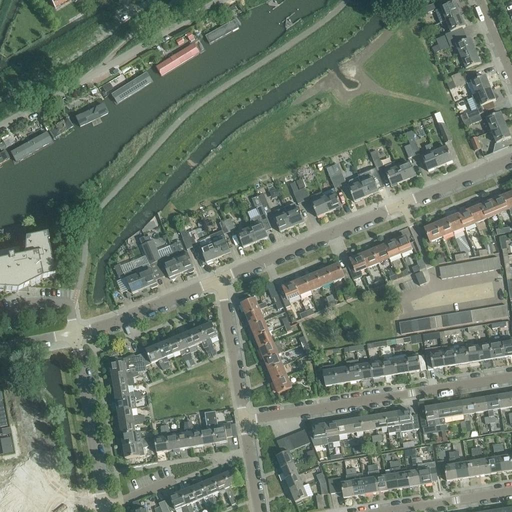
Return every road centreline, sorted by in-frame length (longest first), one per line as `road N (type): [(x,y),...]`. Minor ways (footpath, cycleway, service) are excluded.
road 1 (residential): [(221,278),(511,158)]
road 2 (residential): [(243,421),(511,378)]
road 3 (unclassified): [(0,130),(230,0)]
road 4 (residential): [(104,511),(75,332)]
road 5 (residential): [(75,332),(221,278)]
road 6 (residential): [(243,421),(221,278)]
road 7 (residential): [(384,511),(511,491)]
